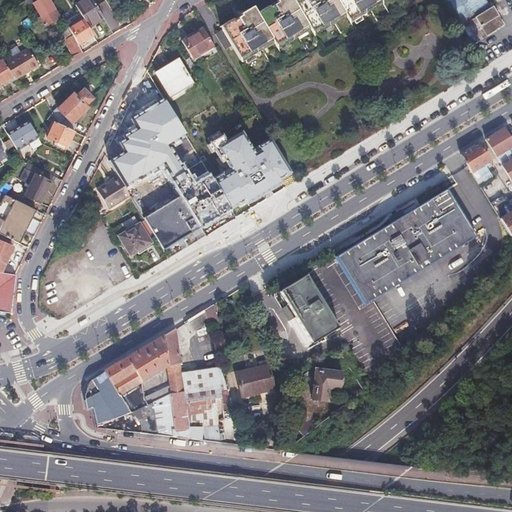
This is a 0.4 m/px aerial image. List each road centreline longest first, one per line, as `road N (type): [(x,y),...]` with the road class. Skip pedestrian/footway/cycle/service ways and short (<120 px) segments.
road 1 (primary): [(64,382),(511,110)]
road 2 (primary): [(511,498),(71,444)]
road 3 (trunk): [(396,511),(0,464)]
road 4 (residential): [(58,358),(22,308),(27,271),(161,17)]
road 5 (trunk): [(277,511),(408,420),(511,312)]
road 6 (residential): [(511,59),(277,203),(276,226)]
road 7 (primary): [(511,84),(276,226)]
road 8 (primary): [(276,226),(58,358)]
road 9 (residential): [(161,17),(0,114)]
road 10 (trunk): [(3,511),(112,504),(169,511)]
